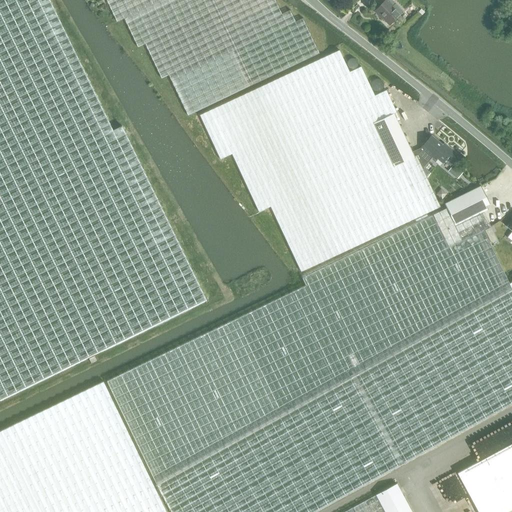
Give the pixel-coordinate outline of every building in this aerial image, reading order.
[(0,0),(0,399),(207,299),(122,126),(114,130),(50,0),(0,0)] [(104,0),(116,23),(123,20),(137,49),(145,45),(161,79),(168,76),(187,117),(319,54),(302,18),(295,22),(289,10),(281,14),(274,0),(104,0)] [(387,0),(385,0),(373,12),(381,20),(383,19),(389,25),(403,12),(395,4),(393,6),(387,0)] [(339,51),(199,116),(218,162),(230,157),(255,208),(258,213),(268,208),(269,208),(270,208),(300,271),(436,208),(439,207),(421,169),(416,157),(414,158),(393,167),(373,125),(393,114),(395,113),(385,92),(375,96),(361,68),(349,73),(339,51)] [(393,114),(373,125),(393,167),(414,158),(411,152),(405,139),(393,114)] [(420,149),(411,152),(414,158),(416,157),(421,169),(431,158),(435,162),(436,160),(441,164),(445,160),(451,165),(458,157),(446,146),(444,148),(431,136),(420,149)] [(453,165),(448,171),(457,179),(462,172),(453,165)] [(447,203),(449,207),(455,219),(456,220),(485,207),(488,205),(486,200),(491,198),(484,184),(447,203)] [(441,189),(436,195),(441,200),(446,194),(441,189)] [(306,287),(105,382),(156,481),(158,484),(157,484),(158,485),(171,511),(317,511),(336,502),(336,503),(472,429),(472,428),(511,405),(511,282),(509,284),(483,230),(491,227),(484,212),(480,214),(455,226),(454,224),(448,212),(302,280),(306,287)] [(491,227),(485,230),(488,236),(494,234),(491,227)] [(165,511),(103,382),(0,431),(0,511),(165,511)] [(479,511),(506,511),(511,509),(511,443),(459,471),(479,511)] [(412,511),(397,485),(376,497),(383,511),(412,511)] [(383,511),(376,497),(346,511),(383,511)]
